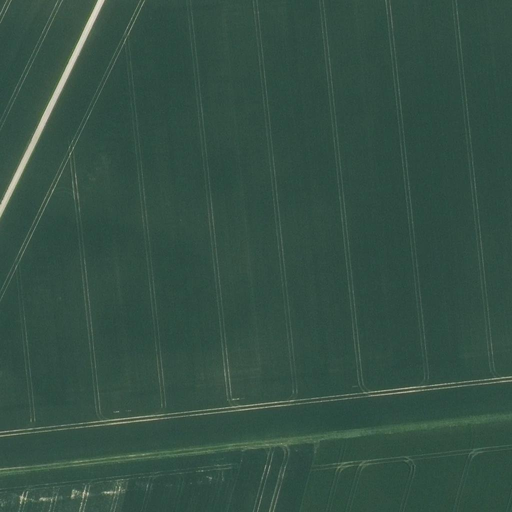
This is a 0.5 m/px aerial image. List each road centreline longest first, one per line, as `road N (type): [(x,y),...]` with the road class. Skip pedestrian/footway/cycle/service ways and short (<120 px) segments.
road 1 (track): [(0,472),(511,419)]
road 2 (track): [(102,0),(0,213)]
